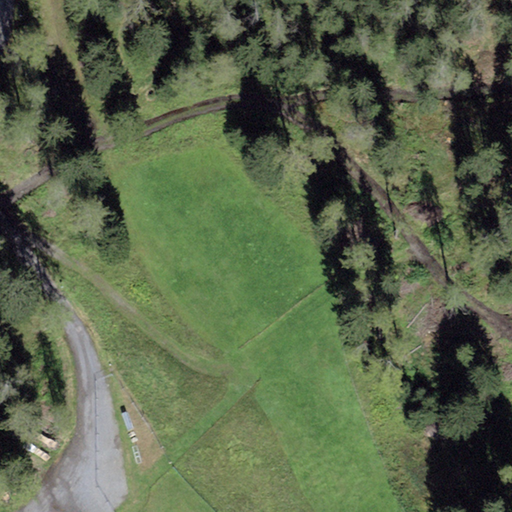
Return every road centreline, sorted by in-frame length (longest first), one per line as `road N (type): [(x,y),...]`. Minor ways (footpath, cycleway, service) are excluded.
road 1 (track): [(0,188),(67,132),(171,82),(313,110),(397,185),(425,265),(511,341)]
road 2 (track): [(13,233),(73,235),(168,322),(208,340),(258,332),(343,260)]
road 3 (track): [(313,110),(511,79)]
road 4 (track): [(57,0),(31,163)]
